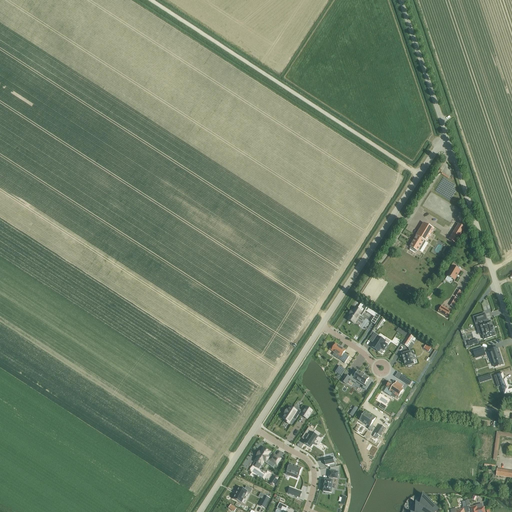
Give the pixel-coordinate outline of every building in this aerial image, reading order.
[(434,229),(424,223),(414,240),(410,247),(411,248),(410,250),(416,253),(417,251),(418,252),(418,251),(420,252),(434,229)] [(459,224),(449,240),(455,244),(465,228),(459,224)] [(453,266),(446,276),(454,281),(461,270),(453,266)] [(350,316),(348,320),(354,324),(359,316),(361,318),(365,311),(367,313),(370,309),(361,303),(357,309),(355,308),(353,312),(352,311),(350,315),(350,316)] [(441,306),(438,312),(447,317),(451,311),(441,306)] [(377,313),(371,322),(375,325),(381,316),(377,313)] [(485,314),(473,317),(476,324),(477,323),(479,330),(481,329),(482,335),(484,339),(484,340),(485,340),(495,336),(493,331),(494,330),(493,327),(493,326),(492,327),(491,321),(490,321),(486,322),(485,320),(487,320),(485,314)] [(382,318),(377,325),(379,327),(383,321),(384,322),(385,321),(384,320),(384,319),(384,318),(382,317),(381,318),(382,318)] [(374,333),(371,338),(375,341),(374,344),(371,347),(378,352),(381,348),(384,350),(387,345),(385,344),(381,341),(382,339),(378,336),(374,333)] [(409,334),(402,344),(408,348),(414,338),(409,334)] [(332,347),(330,350),(340,357),(339,359),(345,363),(344,364),(345,364),(349,357),(344,353),(346,351),(336,344),(333,348),(332,347)] [(483,347),(473,350),(476,358),(481,357),(480,354),(484,352),(483,347)] [(498,347),(489,350),(495,367),(503,364),(498,347)] [(410,352),(402,354),(406,367),(408,366),(408,367),(412,366),(411,365),(414,364),(413,361),(415,360),(414,356),(411,356),(410,352)] [(346,375),(341,382),(346,384),(349,379),(355,383),(356,382),(363,387),(362,388),(366,391),(371,382),(368,380),(369,378),(364,376),(365,375),(362,373),(361,374),(358,371),(357,372),(354,371),(350,377),(346,375)] [(502,373),(494,376),(497,384),(500,383),(502,387),(504,394),(511,392),(511,388),(509,388),(506,378),(504,379),(502,373)] [(386,388),(384,392),(391,396),(395,398),(396,396),(399,393),(401,394),(404,390),(402,389),(403,386),(399,383),(397,386),(394,384),(394,385),(389,382),(386,388)] [(286,415),(283,419),(286,421),(285,422),(289,424),(289,423),(292,419),(295,421),(299,414),(302,415),(301,416),(307,419),(312,411),(307,407),(303,413),(298,409),(299,408),(295,406),(293,409),(290,407),(288,411),(287,410),(286,411),(285,413),(284,414),(286,415)] [(364,412),(360,420),(370,426),(368,429),(371,431),(374,427),(371,425),(376,418),(369,414),(369,415),(364,412)] [(375,433),(375,434),(380,436),(385,428),(381,425),(375,433)] [(309,427),(301,439),(305,441),(304,444),(311,448),(318,437),(313,433),(315,431),(309,427)] [(511,438),(511,434),(497,432),(493,459),(497,460),(500,436),(511,438)] [(259,456),(255,461),(258,463),(256,466),(260,469),(265,461),(268,463),(270,460),(277,464),(281,459),(274,454),(273,455),(270,453),(271,452),(264,448),(261,452),(260,452),(257,456),(259,456)] [(333,457),(324,460),(325,466),(334,463),(333,457)] [(287,472),(286,475),(290,476),(291,473),(299,476),(302,468),(290,464),(287,472)] [(324,487),(323,492),(325,492),(325,494),(329,494),(329,493),(331,493),(333,493),(334,489),(332,489),(333,481),(333,478),(337,479),(338,472),(329,471),(328,478),(329,478),(329,481),(325,480),(324,485),(325,485),(324,487)] [(275,475),(269,484),(273,486),(274,484),(277,486),(279,481),(277,480),(279,478),(275,475)] [(239,487),(233,499),(241,503),(247,492),(250,493),(252,490),(246,487),(245,490),(239,487)] [(290,488),(288,493),(300,498),(301,492),(290,488)] [(416,503),(429,511),(434,511),(435,511),(435,510),(436,508),(438,510),(424,494),(423,495),(424,495),(422,501),(421,501),(423,503),(421,506),(416,503)] [(262,499),(259,506),(264,509),(270,498),(264,495),(262,499)] [(281,511),(280,511),(285,511),(287,511),(285,510),(286,506),(280,503),(277,508),(281,511)] [(429,511),(416,503),(417,504),(416,510),(418,511),(417,511),(429,511)]
